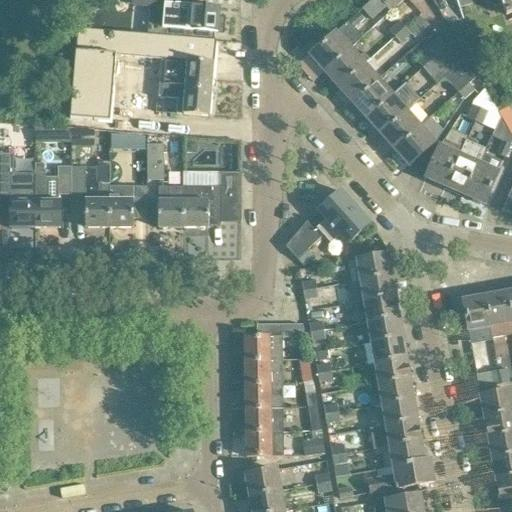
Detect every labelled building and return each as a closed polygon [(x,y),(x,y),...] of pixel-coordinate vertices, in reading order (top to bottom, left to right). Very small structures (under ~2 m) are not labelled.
[(157,0),(156,13),(164,14),(176,15),(177,6),(177,0),(157,0)] [(390,12),(404,0),(371,0),(362,9),(372,20),(386,8),(390,12)] [(511,0),(455,0),(463,20),(464,19),(460,7),(480,0),(501,0),(507,15),(511,13),(511,0)] [(218,34),(220,10),(177,6),(176,15),(164,14),(162,36),(215,41),(215,34),(218,34)] [(324,73),(350,49),(369,32),(361,23),(364,19),(359,13),(310,57),(312,60),(312,62),(316,68),(319,67),(324,73)] [(415,39),(429,26),(420,16),(406,29),(396,38),(401,44),(411,35),(415,39)] [(396,38),(406,29),(399,21),(389,30),(396,38)] [(79,28),(71,118),(111,121),(117,55),(162,59),(160,87),(168,88),(213,92),(218,41),(215,41),(162,36),(79,28)] [(423,68),(447,47),(438,38),(424,50),(427,53),(417,62),(423,68)] [(484,57),(477,42),(466,47),(473,62),(484,57)] [(458,66),(457,63),(448,48),(447,47),(423,68),(437,85),(445,78),(458,66)] [(339,89),(365,65),(370,60),(364,53),(359,58),(350,49),(324,73),(326,74),(325,77),(331,83),(333,83),(339,89)] [(469,84),(478,77),(466,58),(457,63),(458,66),(445,78),(458,94),(469,84)] [(352,104),(379,80),(365,65),(339,89),(340,90),(340,93),(345,99),(347,99),(352,104)] [(366,119),(393,95),(379,80),(352,104),(354,106),(354,109),(359,114),(361,114),(366,119)] [(381,135),(409,110),(420,100),(406,84),(393,95),(366,119),(368,121),(367,124),(373,131),(376,130),(381,135)] [(465,101),(475,91),(469,84),(458,94),(465,101)] [(158,99),(166,100),(167,98),(168,88),(160,87),(158,99)] [(211,118),(213,92),(168,88),(167,98),(178,99),(177,115),(211,118)] [(473,103),(472,105),(473,105),(481,109),(475,122),(483,125),(489,113),(493,105),(484,90),(479,96),(473,103)] [(511,109),(509,104),(498,108),(502,116),(504,121),(511,135),(511,109)] [(472,105),(466,117),(475,122),(481,109),(473,105),(472,105)] [(394,151),(423,125),(409,110),(381,135),(383,138),(382,140),(387,146),(389,145),(394,151)] [(511,135),(504,121),(502,116),(492,138),(502,142),(497,154),(506,158),(511,146),(510,145),(511,139),(511,135)] [(409,167),(437,141),(436,140),(438,138),(443,132),(431,118),(425,123),(423,125),(394,151),(397,154),(396,156),(401,162),(404,161),(409,167)] [(110,146),(144,148),(145,133),(111,131),(110,146)] [(445,188),(460,154),(463,148),(444,140),(427,179),(435,183),(436,186),(441,188),(444,187),(445,188)] [(198,143),(187,142),(186,154),(191,154),(197,149),(198,143)] [(465,196),(480,162),(484,153),(485,150),(466,142),(463,148),(460,154),(445,188),(453,191),(454,194),(461,197),(463,195),(465,196)] [(164,181),(164,145),(147,145),(148,181),(164,181)] [(484,205),(502,163),(484,153),(480,162),(465,196),(473,200),(474,202),(480,205),(482,204),(484,205)] [(0,197),(11,197),(12,197),(12,176),(12,155),(0,155),(0,197)] [(44,165),(35,165),(35,176),(35,186),(35,229),(60,229),(60,200),(58,200),(58,196),(58,179),(46,180),(45,172),(44,172),(44,165)] [(110,229),(110,187),(110,166),(97,166),(97,184),(99,185),(98,199),(86,200),(86,229),(110,229)] [(86,195),(85,167),(71,168),(71,196),(86,195)] [(71,168),(58,168),(58,179),(58,196),(71,196),(71,168)] [(220,174),(220,189),(183,189),(184,229),(208,229),(208,227),(220,227),(220,225),(241,224),(241,174),(220,174)] [(11,201),(11,229),(35,229),(35,186),(35,176),(12,176),(12,197),(11,197),(11,201)] [(148,219),(147,187),(110,187),(110,229),(134,229),(134,219),(148,219)] [(511,188),(501,212),(511,216),(511,188)] [(184,229),(183,189),(158,189),(159,229),(184,229)] [(324,236),(355,208),(341,192),(317,213),(325,222),(317,228),(324,236)] [(347,245),(370,224),(369,224),(355,208),(324,236),(331,244),(340,236),(347,245)] [(308,251),(321,239),(308,223),(286,248),(297,260),(308,251)] [(304,268),(314,258),(308,251),(297,260),(304,268)] [(391,276),(388,255),(357,261),(360,281),(391,276)] [(395,297),(391,276),(360,281),(364,302),(395,297)] [(317,289),(315,280),(302,283),(303,291),(317,289)] [(319,298),(317,289),(303,291),(305,301),(319,298)] [(511,320),(507,294),(485,299),(492,338),(511,334),(511,320)] [(399,317),(396,303),(395,297),(364,302),(368,323),(399,317)] [(492,338),(485,299),(463,303),(469,332),(480,330),(482,340),(492,338)] [(402,338),(399,317),(368,323),(371,344),(402,338)] [(311,333),(324,331),(322,322),(309,324),(309,326),(311,333)] [(283,361),(283,338),(304,338),(302,326),(281,326),(279,326),(257,327),(257,338),(244,339),(245,362),(282,362),(282,361),(283,361)] [(326,340),(324,331),(311,333),(312,342),(326,340)] [(402,338),(371,344),(364,345),(368,366),(375,364),(406,359),(402,338)] [(410,380),(406,359),(375,364),(378,385),(410,380)] [(312,382),(309,361),(298,361),(302,384),(312,382)] [(283,386),(282,362),(245,362),(245,386),(283,386)] [(330,364),(316,366),(318,374),(332,372),(330,364)] [(509,383),(507,370),(498,372),(500,385),(509,383)] [(333,382),(332,372),(318,374),(320,384),(333,382)] [(500,385),(498,372),(478,375),(480,389),(500,385)] [(413,400),(410,380),(378,385),(382,406),(413,400)] [(283,410),(283,386),(245,386),(246,410),(283,410)] [(511,412),(511,392),(482,398),(485,417),(511,412)] [(317,407),(315,394),(306,396),(308,409),(317,407)] [(417,421),(413,400),(382,406),(386,427),(417,421)] [(339,413),(337,404),(323,406),(325,416),(339,413)] [(321,431),(317,407),(308,409),(312,433),(321,431)] [(283,433),(283,410),(246,410),(246,434),(283,433)] [(511,412),(485,417),(489,439),(511,434),(511,412)] [(340,422),(339,413),(325,416),(326,425),(340,422)] [(420,442),(417,421),(386,427),(370,429),(374,450),(382,448),(420,442)] [(284,457),(283,433),(246,434),(247,458),(284,457)] [(511,456),(511,434),(489,439),(493,460),(511,456)] [(424,463),(420,442),(382,448),(386,469),(393,468),(424,463)] [(346,455),(345,446),(331,448),(332,457),(346,455)] [(350,476),(346,455),(332,457),(336,478),(350,476)] [(511,456),(493,460),(496,481),(511,478),(511,456)] [(431,461),(424,463),(393,468),(394,475),(367,480),(370,495),(435,484),(431,461)] [(281,491),(277,470),(246,476),(248,485),(245,487),(247,494),(249,495),(250,497),(281,491)] [(328,473),(315,476),(316,485),(330,483),(328,473)] [(353,497),(350,476),(336,478),(339,499),(353,497)] [(511,500),(511,478),(496,481),(500,502),(511,500)] [(332,492),(330,483),(316,485),(318,495),(332,492)] [(284,511),(281,491),(250,497),(251,505),(249,508),(249,511),(284,511)] [(423,511),(420,496),(374,504),(374,511),(423,511)]
